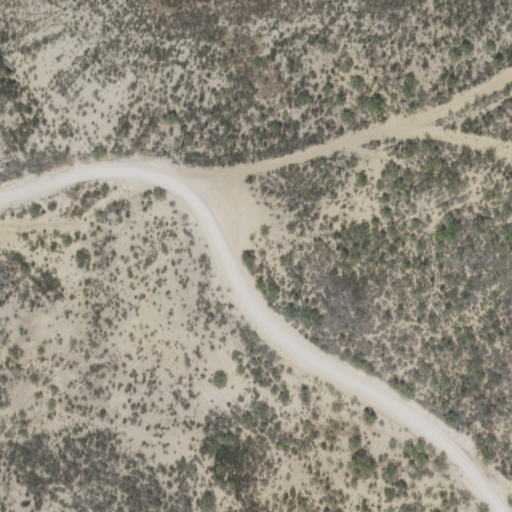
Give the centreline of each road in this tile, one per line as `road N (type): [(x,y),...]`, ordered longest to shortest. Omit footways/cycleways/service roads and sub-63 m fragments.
road 1 (residential): [(0,200),(127,173),(269,171),(415,129),(511,78)]
road 2 (residential): [(506,511),(464,453),(399,401),(280,342),(251,297),(197,172)]
